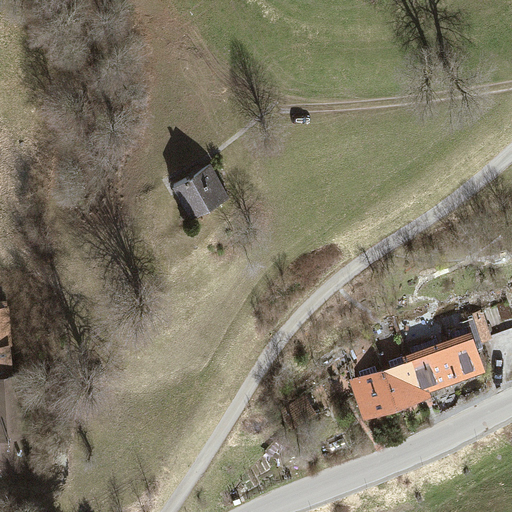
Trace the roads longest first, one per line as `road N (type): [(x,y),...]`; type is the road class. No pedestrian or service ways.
road 1 (track): [(169,511),(276,345),(364,260)]
road 2 (tertiary): [(259,511),(440,440),(511,402)]
road 3 (track): [(269,110),(511,85)]
road 4 (track): [(511,153),(364,260)]
